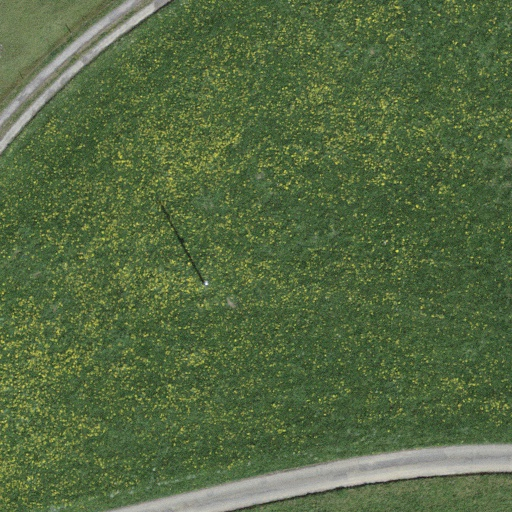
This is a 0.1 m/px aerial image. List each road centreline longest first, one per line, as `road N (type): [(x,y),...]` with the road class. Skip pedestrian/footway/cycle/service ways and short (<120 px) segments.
road 1 (unclassified): [(511,455),(354,466),(147,511)]
road 2 (track): [(0,133),(66,61),(145,0)]
